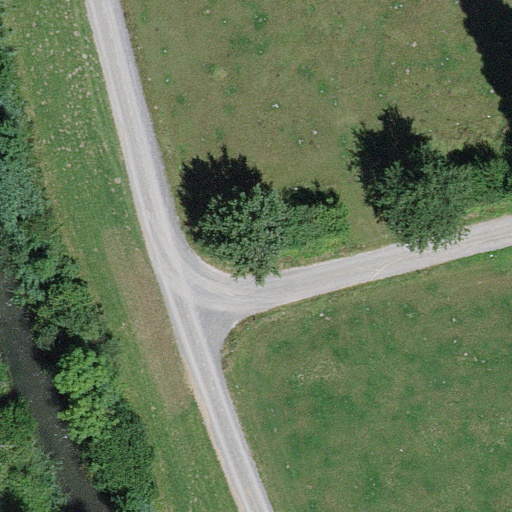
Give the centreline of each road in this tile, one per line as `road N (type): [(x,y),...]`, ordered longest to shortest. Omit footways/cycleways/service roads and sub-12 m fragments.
road 1 (track): [(248,511),(105,0)]
road 2 (track): [(511,225),(191,307)]
